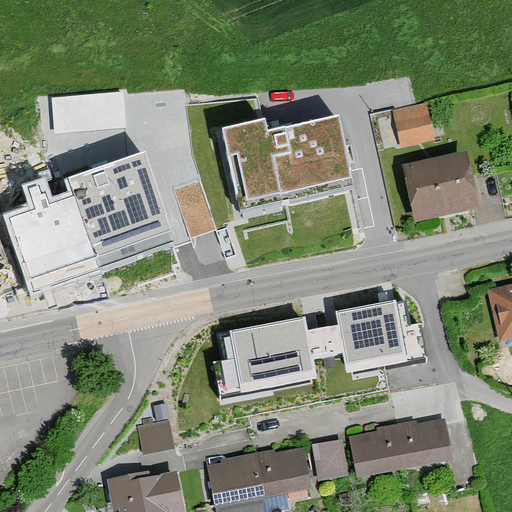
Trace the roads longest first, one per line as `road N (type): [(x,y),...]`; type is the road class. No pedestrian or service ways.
road 1 (tertiary): [(511,240),(125,318)]
road 2 (tertiary): [(44,511),(132,386),(125,318)]
road 3 (tertiary): [(125,318),(0,345)]
